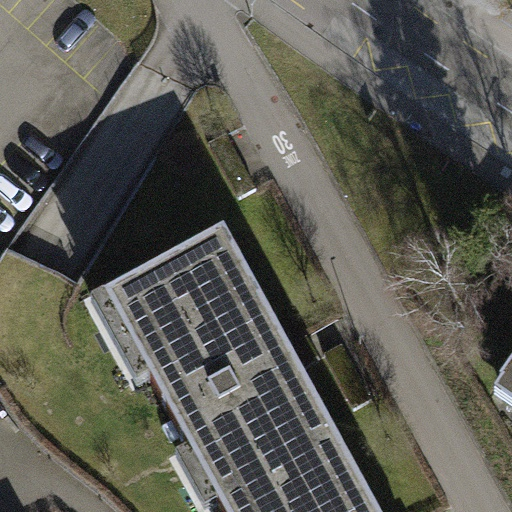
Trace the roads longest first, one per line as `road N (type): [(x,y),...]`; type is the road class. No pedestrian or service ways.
road 1 (residential): [(195,0),(483,511)]
road 2 (secondary): [(351,0),(511,108)]
